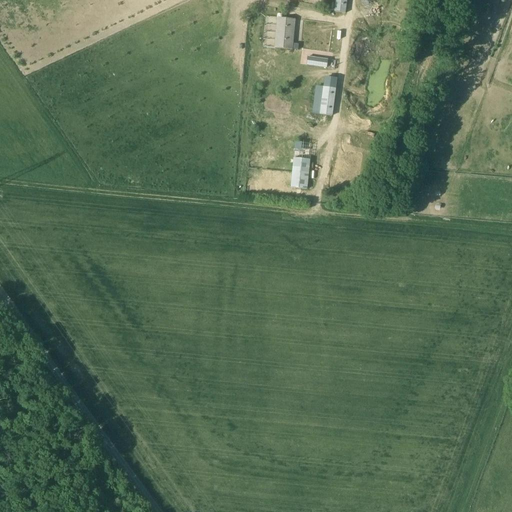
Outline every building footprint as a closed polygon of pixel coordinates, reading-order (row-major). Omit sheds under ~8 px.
[(345,13),(346,0),(335,0),(334,11),(345,13)] [(294,20),(277,18),(275,48),(292,50),(294,20)] [(304,56),(303,65),(324,68),(325,60),(304,56)] [(335,89),(324,88),(317,87),(313,114),(320,115),(331,116),(335,89)] [(346,122),(345,129),(364,132),(365,126),(346,122)] [(309,160),(294,159),(291,188),(306,190),(309,160)] [(281,181),(282,171),(249,169),(248,184),(268,185),(269,174),(274,174),(273,181),(281,181)]
